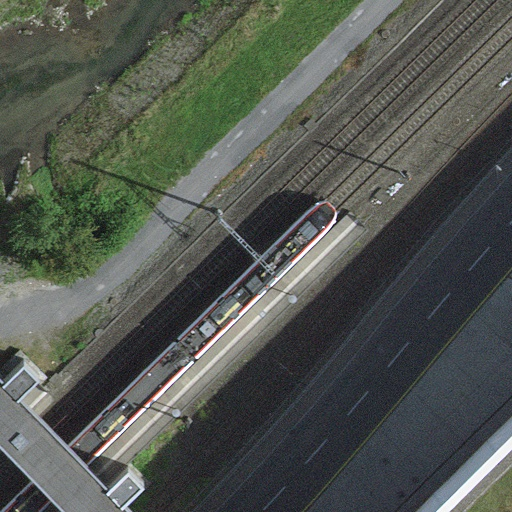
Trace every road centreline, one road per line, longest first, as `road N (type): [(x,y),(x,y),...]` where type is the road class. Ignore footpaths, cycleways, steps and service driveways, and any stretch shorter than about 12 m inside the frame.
road 1 (track): [(387,0),(101,287),(0,328)]
road 2 (unclassified): [(511,212),(253,511)]
